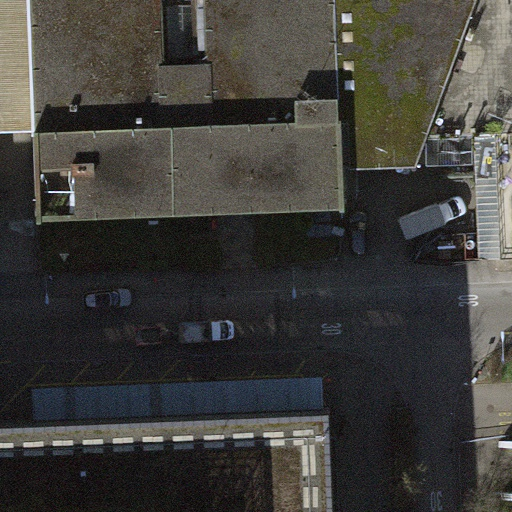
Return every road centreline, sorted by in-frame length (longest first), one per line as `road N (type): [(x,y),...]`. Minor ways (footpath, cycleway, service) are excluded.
road 1 (residential): [(0,333),(421,318)]
road 2 (unclassified): [(421,318),(429,511)]
